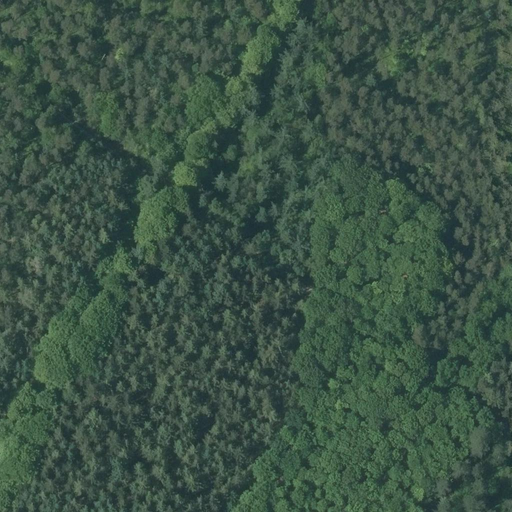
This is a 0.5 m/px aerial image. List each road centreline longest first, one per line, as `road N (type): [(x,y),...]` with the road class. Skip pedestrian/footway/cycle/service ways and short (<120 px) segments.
road 1 (track): [(165,191),(448,395)]
road 2 (track): [(0,467),(165,191)]
road 3 (track): [(165,191),(280,0)]
road 4 (track): [(0,72),(165,191)]
road 5 (track): [(448,395),(363,511)]
